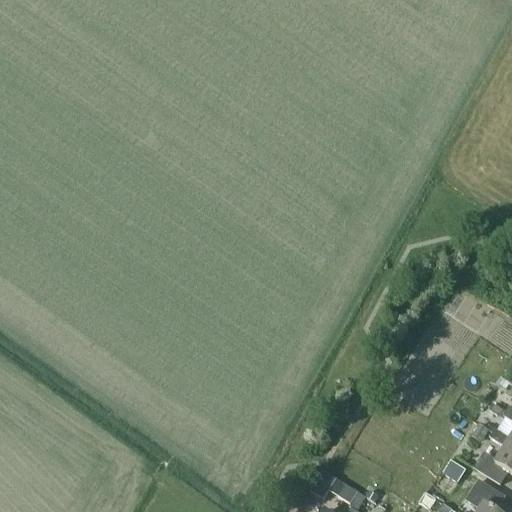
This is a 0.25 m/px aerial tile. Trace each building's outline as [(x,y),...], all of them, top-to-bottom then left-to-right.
[(511,439),(511,442),(508,445),(511,447),(511,412),(508,411),(506,415),(492,407),(488,413),(502,422),(503,420),(511,424),(511,439)] [(480,428),(472,440),(479,445),(487,432),(480,428)] [(511,447),(508,445),(511,442),(495,432),(489,441),(505,451),(495,467),(484,461),(477,474),(499,488),(507,475),(511,478),(511,447)] [(464,473),(451,464),(443,476),(457,485),(464,473)] [(478,511),(497,511),(504,501),(478,485),(466,504),(478,511)] [(444,495),(432,487),(422,502),(435,509),(444,495)] [(357,511),(365,500),(358,496),(350,511),(349,511),(357,511)]
